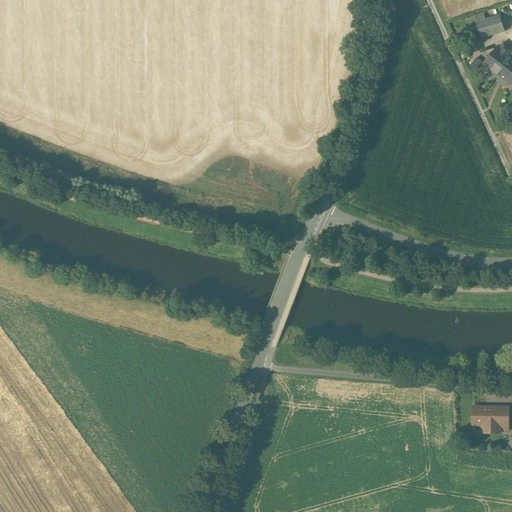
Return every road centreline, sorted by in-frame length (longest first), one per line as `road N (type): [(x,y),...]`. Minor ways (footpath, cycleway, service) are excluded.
road 1 (residential): [(202,511),(318,208)]
road 2 (residential): [(318,208),(372,48),(373,0)]
road 3 (residential): [(318,208),(409,244),(511,263)]
